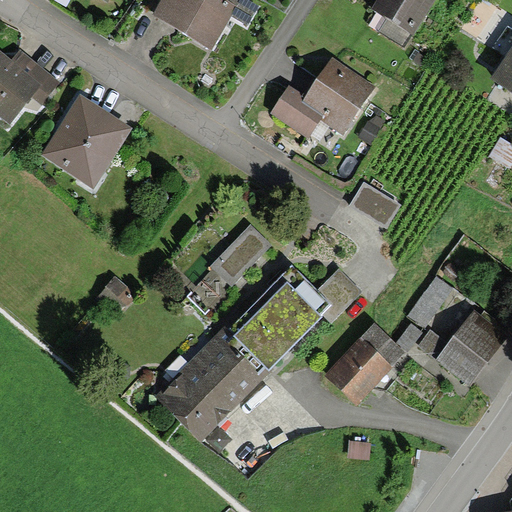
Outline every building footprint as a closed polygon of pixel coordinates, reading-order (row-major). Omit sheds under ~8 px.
[(229,14),(203,0),(166,0),(155,20),(208,50),(229,14)] [(430,0),(384,0),(375,19),(410,38),(430,0)] [(476,0),(473,0),(460,22),(478,34),(493,10),(476,0)] [(60,83),(20,50),(12,60),(0,50),(0,116),(10,125),(32,97),(42,105),(60,83)] [(511,56),(492,84),(511,98),(511,56)] [(340,135),(367,92),(328,68),(304,106),(288,95),(273,118),(305,137),(315,120),(340,135)] [(120,141),(78,112),(47,158),(90,186),(120,141)] [(353,207),(386,226),(397,207),(364,188),(353,207)] [(269,253),(249,233),(211,270),(231,290),(269,253)] [(312,300),(289,276),(160,400),(202,443),(355,295),(337,276),(312,300)] [(99,300),(113,314),(128,300),(114,286),(99,300)] [(407,337),(469,385),(504,340),(433,286),(407,320),(415,326),(407,337)] [(367,333),(328,377),(356,402),(395,357),(367,333)] [(368,438),(349,438),(349,455),(367,455),(368,438)]
